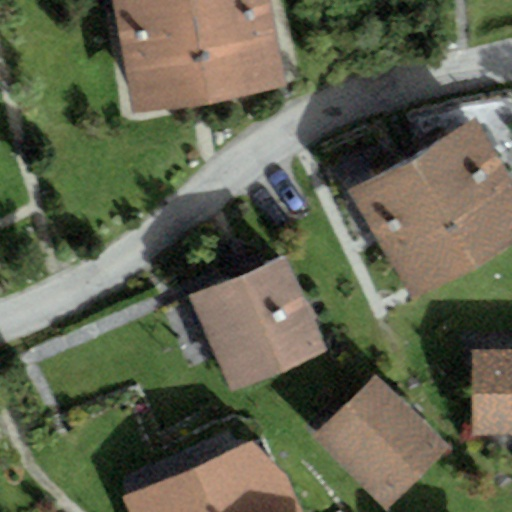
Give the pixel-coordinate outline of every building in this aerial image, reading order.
[(269,0),(111,0),(132,114),(285,88),(269,0)] [(511,182),(482,126),(356,193),(415,304),(511,252),(511,182)] [(284,261),(194,296),(211,340),(229,385),(319,350),(284,261)] [(511,343),(469,345),(471,435),(511,433),(511,343)] [(378,376),(316,440),(389,511),(451,447),(378,376)] [(296,511),(258,443),(125,497),(132,511),(296,511)]
